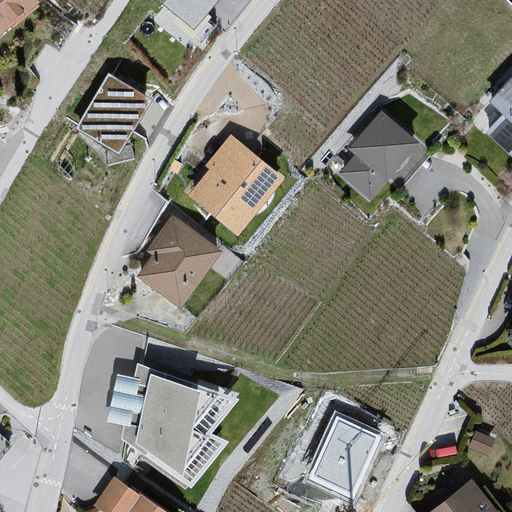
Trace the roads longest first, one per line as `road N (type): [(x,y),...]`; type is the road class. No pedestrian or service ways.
road 1 (residential): [(267,0),(193,95),(142,186),(81,336),(61,426)]
road 2 (track): [(448,375),(309,380),(90,312)]
road 3 (residential): [(511,227),(448,375)]
road 4 (residential): [(448,375),(394,511)]
